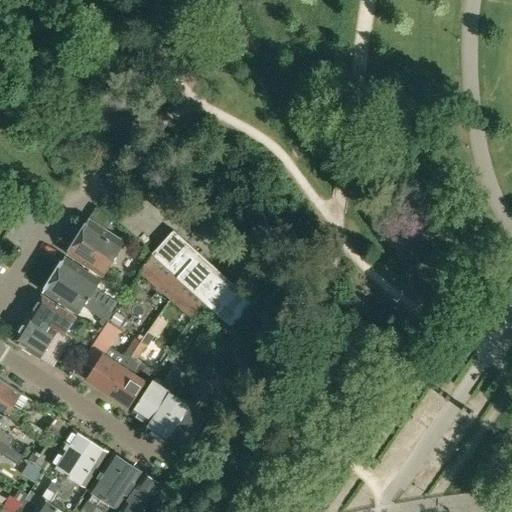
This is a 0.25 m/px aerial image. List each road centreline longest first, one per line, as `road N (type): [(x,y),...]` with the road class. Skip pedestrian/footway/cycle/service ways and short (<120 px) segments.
road 1 (residential): [(169,462),(0,350)]
road 2 (residential): [(0,315),(29,251),(91,182)]
